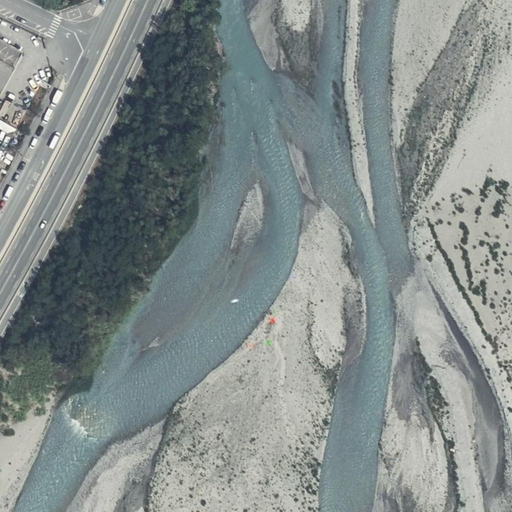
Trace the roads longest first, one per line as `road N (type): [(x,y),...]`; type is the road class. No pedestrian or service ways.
road 1 (trunk): [(0,291),(146,0)]
road 2 (tertiary): [(0,235),(95,47)]
